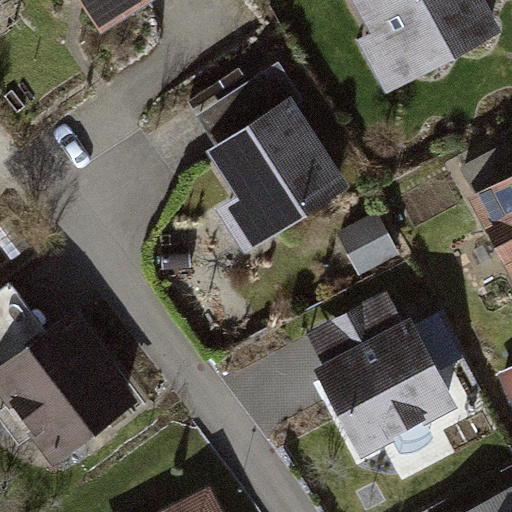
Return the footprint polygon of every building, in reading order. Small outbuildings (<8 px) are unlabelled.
[(122,0),(72,0),(87,22),(122,0)] [(350,0),(394,88),(511,31),(511,27),(498,0),(350,0)] [(255,262),(366,193),(304,94),(215,149),(246,198),(224,212),(255,262)] [(511,272),(511,168),(471,189),(511,272)] [(0,385),(49,462),(144,401),(84,307),(0,360),(0,385)] [(358,457),(456,413),(413,319),(316,364),(358,457)] [(224,511),(210,485),(159,511),(224,511)]
